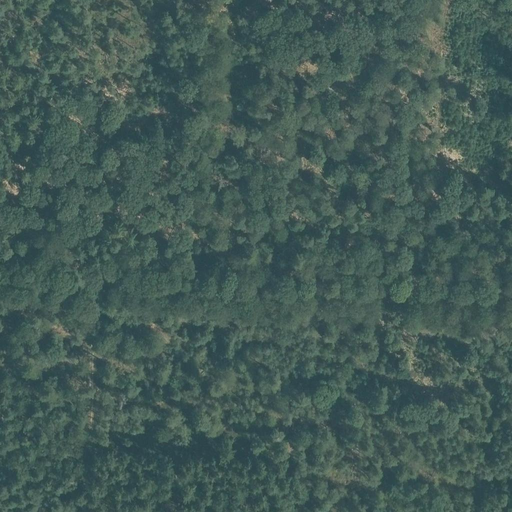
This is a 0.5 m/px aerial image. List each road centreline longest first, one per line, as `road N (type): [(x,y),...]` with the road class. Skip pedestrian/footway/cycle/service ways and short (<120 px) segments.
road 1 (track): [(511,295),(0,275)]
road 2 (track): [(99,280),(79,511)]
